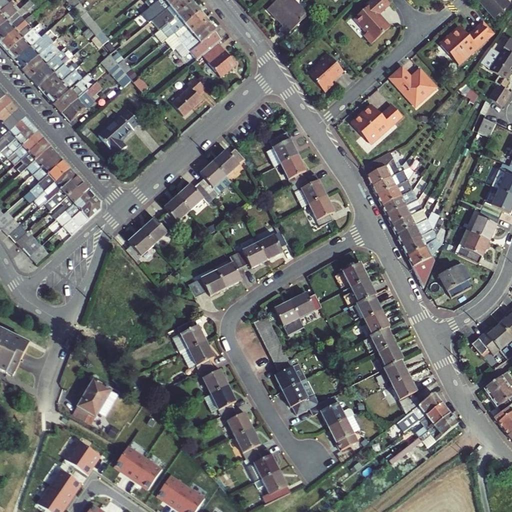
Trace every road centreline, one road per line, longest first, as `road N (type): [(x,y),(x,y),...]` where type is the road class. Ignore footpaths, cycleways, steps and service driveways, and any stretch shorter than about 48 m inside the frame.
road 1 (residential): [(373,228),(250,300),(226,329),(311,476)]
road 2 (residential): [(120,210),(275,73)]
road 3 (residential): [(0,76),(120,210)]
road 4 (residential): [(312,128),(425,31)]
road 5 (residential): [(120,210),(20,294)]
road 6 (residential): [(68,326),(120,210)]
road 7 (residential): [(427,336),(373,228)]
